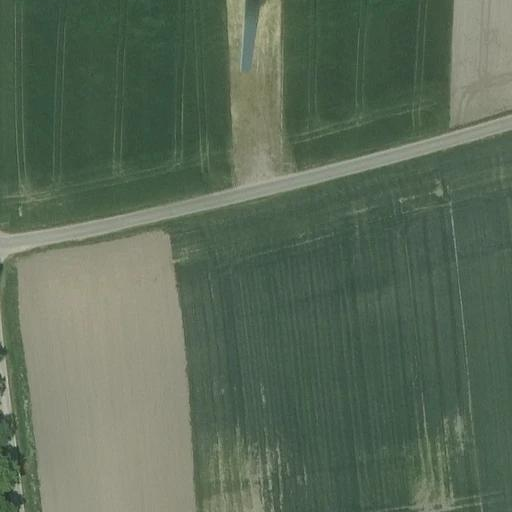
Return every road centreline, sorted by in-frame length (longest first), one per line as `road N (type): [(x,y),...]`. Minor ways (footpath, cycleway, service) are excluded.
road 1 (unclassified): [(511,124),(206,204),(0,243)]
road 2 (unclassified): [(17,511),(0,371)]
